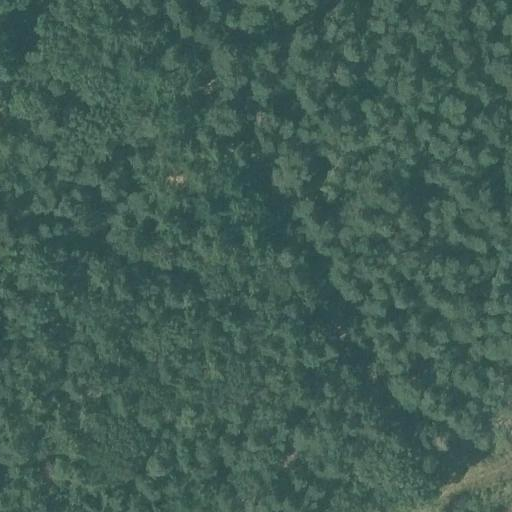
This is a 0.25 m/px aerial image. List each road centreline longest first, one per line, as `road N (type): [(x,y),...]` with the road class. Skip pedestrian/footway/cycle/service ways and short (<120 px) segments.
road 1 (track): [(0,0),(147,130),(307,295),(332,273),(332,257),(177,0)]
road 2 (track): [(460,488),(421,400),(332,257)]
